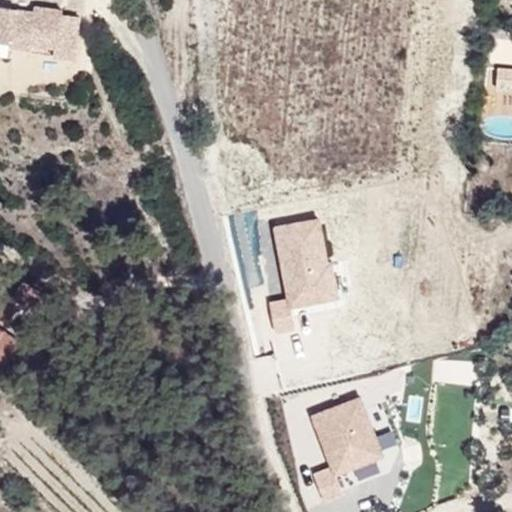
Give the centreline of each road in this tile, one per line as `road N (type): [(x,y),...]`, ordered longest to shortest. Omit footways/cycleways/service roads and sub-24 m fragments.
road 1 (unclassified): [(144,0),(285,511)]
road 2 (unknown): [(214,268),(87,282),(0,252)]
